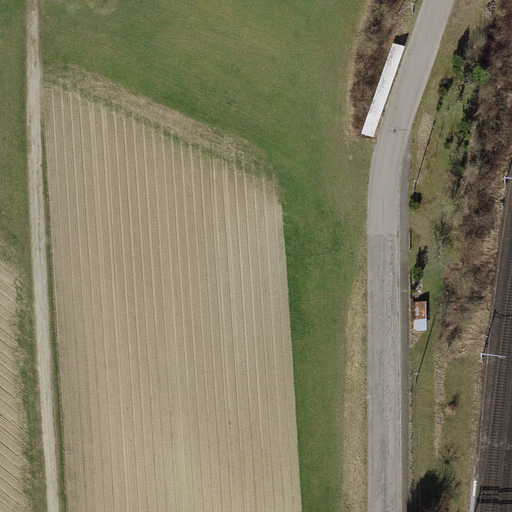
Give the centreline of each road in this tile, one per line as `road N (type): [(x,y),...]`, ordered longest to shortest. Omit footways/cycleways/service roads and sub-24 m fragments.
road 1 (tertiary): [(441,0),(389,173),(388,511)]
road 2 (track): [(55,511),(41,309),(36,0)]
